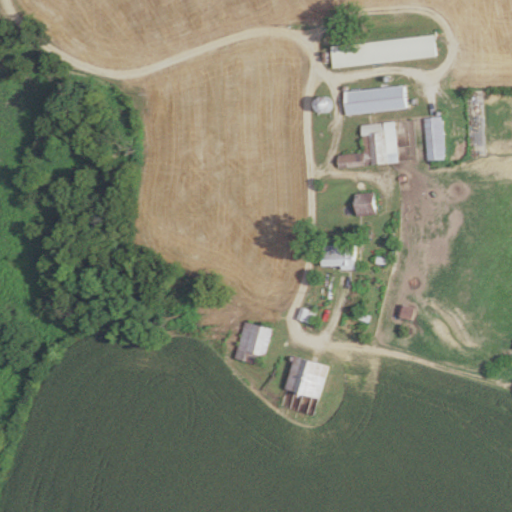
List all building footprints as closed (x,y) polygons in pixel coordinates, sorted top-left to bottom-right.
[(328,46),(330,67),(434,57),(432,36),(328,46)] [(343,114),(404,109),(401,86),(341,92),(343,114)] [(444,159),(440,115),(423,117),(426,160),(444,159)] [(361,153),(335,155),(336,167),(396,162),(393,122),(359,124),(361,153)] [(355,214),(373,214),(373,203),(355,203),(355,214)] [(353,244),(320,244),(320,267),(353,267),(353,244)] [(397,316),(408,319),(412,308),(400,305),(397,316)] [(314,312),(299,307),(296,318),(310,323),(314,312)] [(262,366),(271,328),(244,321),(234,359),(262,366)] [(326,364),(293,356),(284,389),(317,398),(326,364)]
